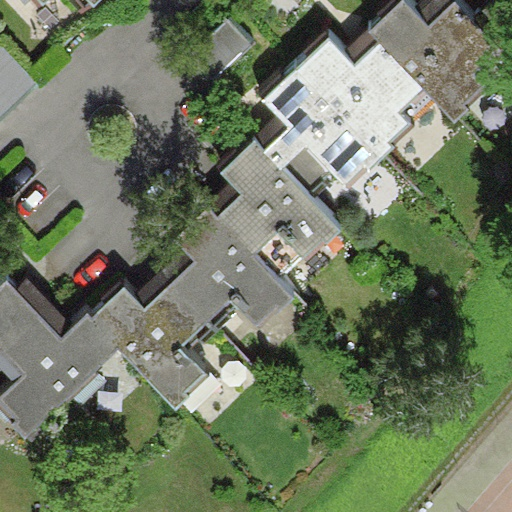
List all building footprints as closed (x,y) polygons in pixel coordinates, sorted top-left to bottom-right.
[(383,13),(372,23),(437,97),(453,114),(487,81),(475,69),(503,42),(462,0),(421,0),(417,4),(413,0),(385,0),(378,7),(383,13)] [(230,17),(190,56),(211,78),(251,38),(230,17)] [(382,150),(437,97),(372,23),(345,49),(323,26),(292,56),(382,150)] [(0,47),(0,110),(42,75),(11,38),(0,47)] [(347,184),(382,150),(292,56),(259,88),(280,110),(255,135),(307,191),(331,168),(347,184)] [(339,225),(307,191),(255,135),(240,149),(234,143),(215,161),(230,177),(206,201),(274,274),(298,251),(304,258),(339,225)] [(296,297),(274,274),(206,201),(199,194),(170,223),(186,240),(162,263),(206,312),(233,286),(269,324),(296,297)] [(181,335),(206,312),(162,263),(137,287),(123,273),(89,306),(119,339),(177,399),(211,366),(181,335)] [(0,342),(49,295),(24,269),(0,292),(0,342)] [(0,400),(27,428),(119,339),(89,306),(73,321),(49,295),(0,342),(0,349),(18,368),(0,385),(0,400)]
